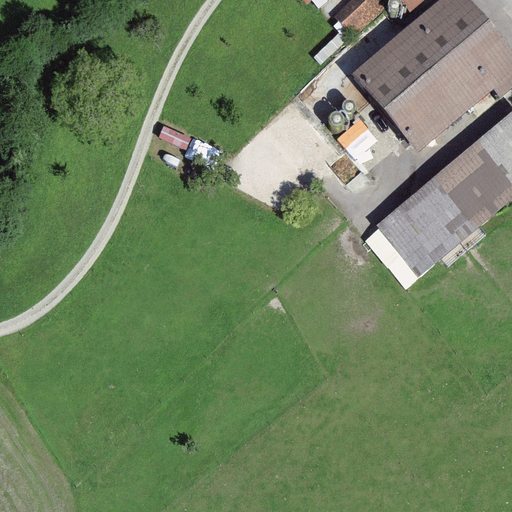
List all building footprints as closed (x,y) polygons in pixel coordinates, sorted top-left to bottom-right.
[(370,0),(360,0),(335,22),(353,43),(384,15),(370,0)] [(511,73),(511,58),(459,0),(443,0),(349,85),(417,159),(511,73)] [(422,0),(390,0),(405,16),(422,0)] [(511,202),(511,117),(373,231),(414,282),(511,202)] [(174,155),(204,165),(209,149),(179,139),(174,155)]
